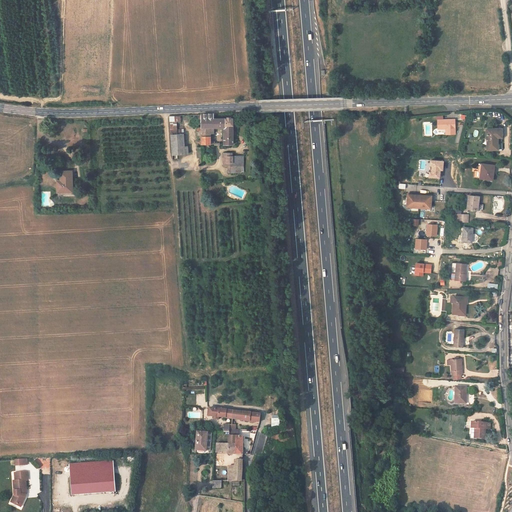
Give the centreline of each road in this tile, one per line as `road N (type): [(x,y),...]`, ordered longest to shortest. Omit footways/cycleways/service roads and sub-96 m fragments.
road 1 (motorway): [(280,0),(323,511)]
road 2 (motorway): [(347,511),(304,0)]
road 3 (secondary): [(511,96),(67,113),(0,107)]
road 4 (unclassified): [(511,236),(500,352),(511,459)]
